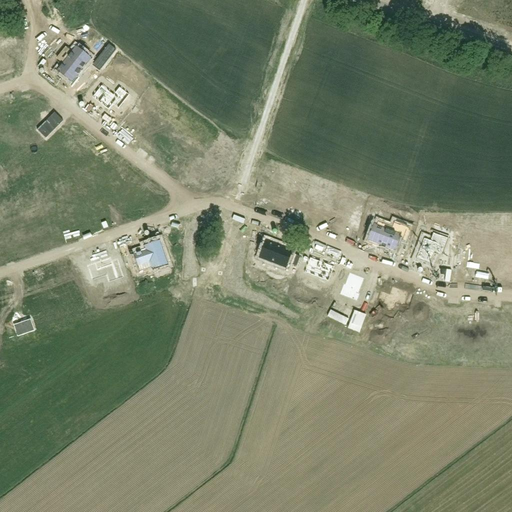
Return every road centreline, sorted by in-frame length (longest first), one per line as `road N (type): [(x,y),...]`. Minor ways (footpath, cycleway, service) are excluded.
road 1 (residential): [(511,294),(464,290),(219,199),(196,206)]
road 2 (residential): [(0,89),(32,77),(196,206)]
road 3 (residential): [(196,206),(0,273)]
